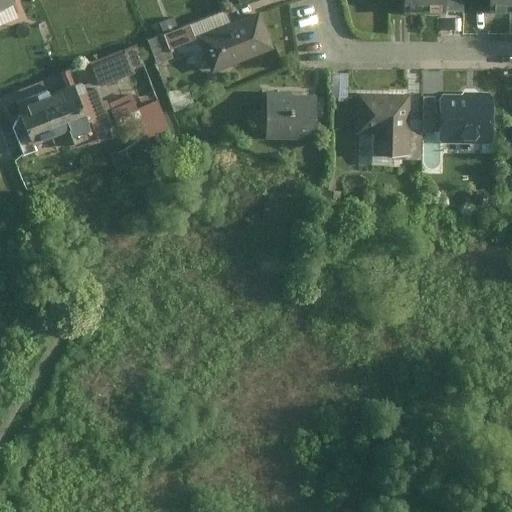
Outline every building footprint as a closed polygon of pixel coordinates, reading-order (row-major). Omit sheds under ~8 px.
[(0,0),(0,9),(10,6),(7,0),(0,0)] [(402,0),(402,16),(442,16),(442,7),(454,7),(454,0),(402,0)] [(511,0),(484,0),(485,14),(511,13),(511,0)] [(144,43),(154,69),(171,62),(167,51),(196,40),(230,27),(224,12),(144,43)] [(230,27),(196,40),(211,76),(271,52),(257,16),(230,27)] [(136,48),(89,65),(97,87),(134,74),(131,67),(141,64),(136,48)] [(337,68),(337,92),(353,92),(354,68),(337,68)] [(11,131),(22,156),(33,152),(34,146),(67,133),(69,140),(88,134),(87,124),(89,123),(96,140),(114,138),(109,129),(113,127),(105,111),(107,110),(103,101),(101,102),(95,89),(87,92),(84,85),(81,83),(73,86),(73,89),(59,94),(48,98),(45,91),(23,101),(27,112),(18,115),(11,131)] [(187,86),(166,94),(173,113),(194,105),(187,86)] [(285,92),(265,92),(265,139),(315,139),(315,97),(285,97),(285,92)] [(439,95),(434,99),(434,137),(436,140),(441,144),(485,144),(488,139),(489,97),(483,92),(463,93),(458,95),(439,95)] [(406,96),(355,95),(354,136),(372,136),(372,154),(405,154),(406,96)] [(168,124),(158,99),(133,108),(129,97),(110,104),(118,125),(135,118),(142,135),(168,124)]
